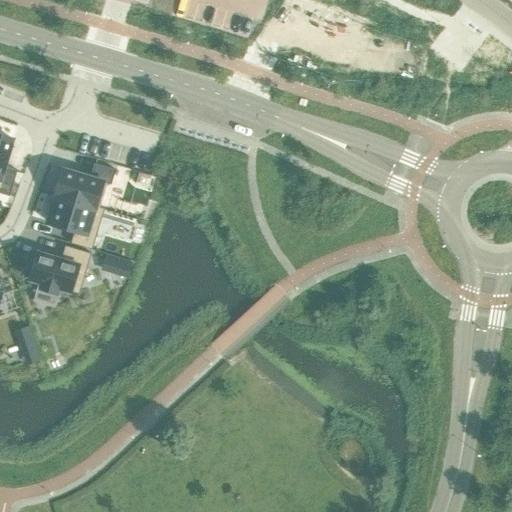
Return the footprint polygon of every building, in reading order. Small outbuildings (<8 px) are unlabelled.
[(0,135),(0,193),(9,196),(17,170),(5,167),(13,139),(0,135)] [(63,168),(55,195),(104,209),(100,207),(107,183),(111,184),(115,170),(94,163),(90,176),(63,168)] [(121,172),(118,180),(130,183),(132,176),(121,172)] [(55,195),(47,222),(74,230),(70,243),(92,249),(104,209),(55,195)] [(99,243),(97,251),(109,254),(111,247),(99,243)] [(33,257),(28,273),(31,274),(30,279),(41,283),(40,287),(57,292),(58,288),(79,294),(91,253),(65,246),(61,259),(38,252),(36,258),(33,257)] [(107,256),(103,269),(112,272),(116,259),(107,256)] [(15,330),(27,365),(42,360),(30,325),(15,330)]
